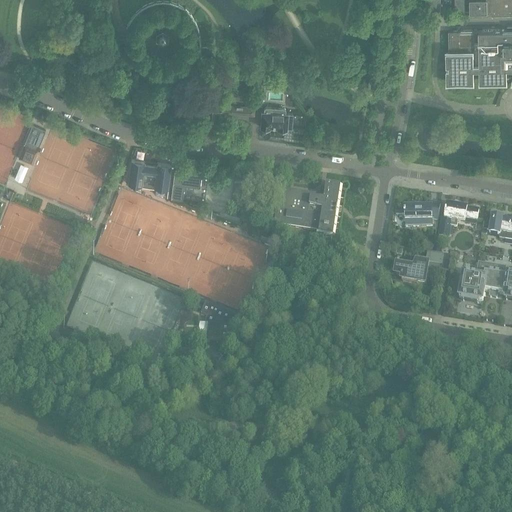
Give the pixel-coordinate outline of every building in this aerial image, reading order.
[(425,0),(426,12),(441,12),(440,0),(425,0)] [(511,0),(486,0),(487,0),(470,0),(470,14),(487,14),(491,14),(491,16),(511,15),(511,0)] [(511,29),(472,31),(461,31),(449,31),(449,52),(446,52),(446,57),(447,66),(449,66),(449,69),(447,69),(447,79),(447,83),(474,83),(474,79),(474,70),(480,70),(480,81),(480,83),(507,82),(507,80),(507,70),(511,69),(511,29)] [(171,39),(168,32),(162,30),(155,32),(153,39),(155,45),(162,48),(168,45),(171,39)] [(208,128),(215,128),(216,115),(226,115),(226,113),(254,115),(254,107),(227,105),(227,103),(206,101),(205,114),(207,114),(206,127),(208,128)] [(278,129),(287,130),(287,128),(291,128),(292,114),(285,114),(286,110),(284,108),(266,107),(264,108),(264,112),(262,112),(261,128),(270,128),(270,127),(278,128),(278,129)] [(19,158),(32,164),(46,130),(32,125),(19,158)] [(128,182),(141,184),(142,180),(155,182),(154,185),(167,187),(170,164),(157,163),(157,165),(144,163),(144,161),(131,159),(128,182)] [(171,199),(182,201),(184,186),(200,188),(201,175),(175,171),(171,199)] [(260,182),(236,179),(231,215),(255,218),(260,182)] [(318,237),(322,238),(323,236),(332,238),(333,234),(340,187),(325,185),(324,196),(275,188),(275,189),(265,188),(264,200),(277,201),(274,225),(317,231),(316,235),(318,236),(318,237)] [(405,214),(406,227),(432,227),(432,220),(438,221),(441,204),(430,202),(429,206),(405,206),(405,210),(396,210),(396,214),(405,214)] [(439,236),(450,238),(452,226),(457,227),(458,220),(465,221),(466,220),(476,221),(476,222),(477,222),(479,211),(447,205),(445,220),(442,219),(439,236)] [(499,239),(511,240),(511,218),(511,220),(492,217),(491,220),(486,219),(484,229),(490,230),(490,231),(489,234),(500,236),(499,239)] [(259,243),(267,246),(271,247),(274,239),(262,235),(259,243)] [(433,254),(445,256),(446,255),(441,254),(443,242),(435,241),(433,254)] [(445,256),(433,254),(432,264),(417,261),(414,268),(410,267),(410,266),(410,265),(408,264),(407,266),(396,264),(395,265),(396,266),(395,275),(402,276),(401,280),(426,284),(429,269),(450,272),(452,257),(445,256)] [(270,263),(261,286),(269,290),(279,267),(270,263)] [(511,273),(509,273),(509,269),(479,264),(477,276),(463,274),(462,282),(461,283),(460,284),(459,287),(460,289),(461,289),(459,298),(483,302),(485,291),(504,294),(504,297),(506,297),(505,301),(511,301),(511,273)] [(206,316),(203,342),(209,343),(209,340),(221,342),(221,339),(226,340),(228,327),(236,328),(240,317),(205,303),(201,314),(206,316)] [(172,360),(167,358),(163,367),(175,372),(173,360),(172,360)]
